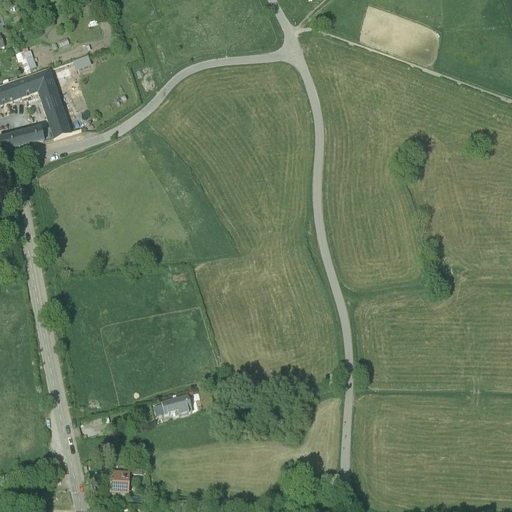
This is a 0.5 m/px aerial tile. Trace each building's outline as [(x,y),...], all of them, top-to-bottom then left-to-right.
[(103,0),(95,0),(94,0),(98,9),(106,5),(103,0)] [(66,41),(58,44),(61,49),(68,46),(66,41)] [(14,49),(0,54),(0,60),(16,54),(14,49)] [(74,64),(77,72),(90,68),(87,59),(74,64)] [(0,88),(0,108),(38,94),(55,88),(50,71),(0,88)] [(55,88),(71,136),(81,133),(65,84),(55,88)] [(71,136),(55,88),(38,94),(48,124),(54,142),(71,136)] [(3,130),(0,130),(0,149),(3,155),(54,142),(48,124),(38,127),(39,130),(7,138),(3,130)] [(206,395),(200,397),(203,405),(209,402),(206,395)] [(188,396),(161,404),(165,417),(192,409),(188,396)] [(128,476),(120,476),(120,479),(110,478),(109,495),(127,496),(128,476)]
